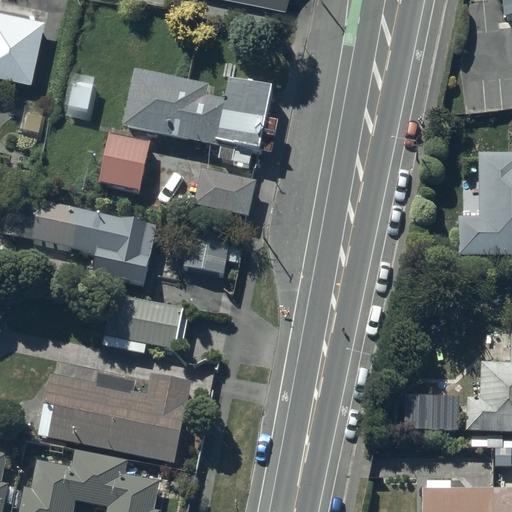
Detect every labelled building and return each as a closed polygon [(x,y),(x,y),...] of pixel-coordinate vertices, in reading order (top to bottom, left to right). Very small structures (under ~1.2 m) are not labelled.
[(293,0),(229,0),(291,13),(293,0)] [(511,0),(495,0),(496,5),(503,4),(505,28),(511,28),(511,0)] [(41,15),(0,6),(0,75),(36,84),(50,21),(40,19),(41,15)] [(145,82),(136,80),(123,137),(221,158),(218,168),(238,172),(237,176),(244,178),(245,173),(253,175),(256,163),(260,164),(264,149),(273,151),(275,145),(265,143),(274,101),(261,98),(263,92),(231,85),(225,110),(208,107),(210,96),(151,83),(152,80),(146,78),(145,82)] [(96,87),(71,82),(64,114),(89,119),(96,87)] [(152,151),(110,143),(100,192),(141,201),(152,151)] [(480,225),(459,225),(459,265),(511,264),(511,156),(491,157),(491,162),(480,162),(480,225)] [(257,191),(203,178),(194,215),(249,227),(257,191)] [(158,237),(42,212),(34,251),(98,264),(94,284),(146,295),(158,237)] [(233,241),(193,232),(183,275),(224,284),(228,265),(240,268),(243,255),(231,252),(233,241)] [(72,271),(20,259),(14,285),(66,297),(72,271)] [(114,301),(102,353),(145,362),(147,352),(176,359),(185,316),(114,301)] [(511,372),(482,372),(481,407),(468,407),(467,444),(511,444),(511,346),(511,372)] [(51,383),(38,444),(176,473),(193,391),(151,383),(147,403),(134,400),(136,391),(98,383),(97,389),(92,388),(91,391),(51,383)] [(73,475),(39,469),(34,497),(24,495),(21,511),(76,511),(77,511),(85,511),(155,511),(159,489),(126,483),(128,469),(116,467),(116,464),(102,461),(102,464),(75,460),(73,475)] [(0,511),(5,511),(9,492),(2,491),(7,462),(0,461),(0,511)] [(511,511),(511,498),(453,498),(453,489),(427,489),(428,497),(423,497),(423,511),(511,511)]
